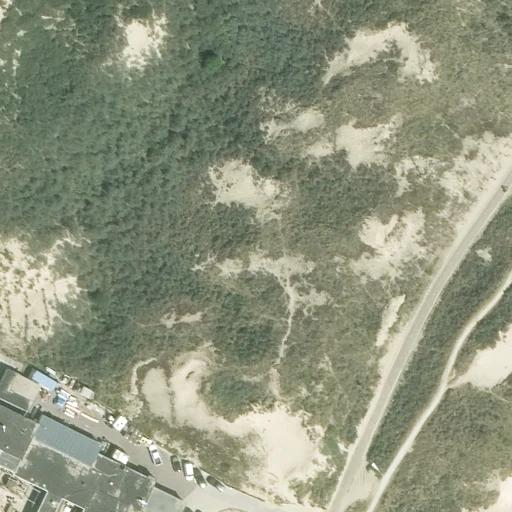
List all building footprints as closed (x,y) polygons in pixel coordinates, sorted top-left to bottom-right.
[(0,446),(17,455),(28,435),(36,419),(0,402),(0,446)] [(58,493),(81,504),(106,455),(93,449),(86,463),(28,435),(17,455),(11,468),(10,470),(34,482),(44,486),(58,493)] [(17,455),(0,446),(0,462),(11,468),(17,455)] [(153,477),(106,455),(81,504),(77,511),(149,511),(138,507),(150,483),(153,477)] [(175,511),(182,498),(150,483),(138,507),(149,511),(175,511)] [(48,511),(58,493),(44,486),(31,511),(48,511)]
